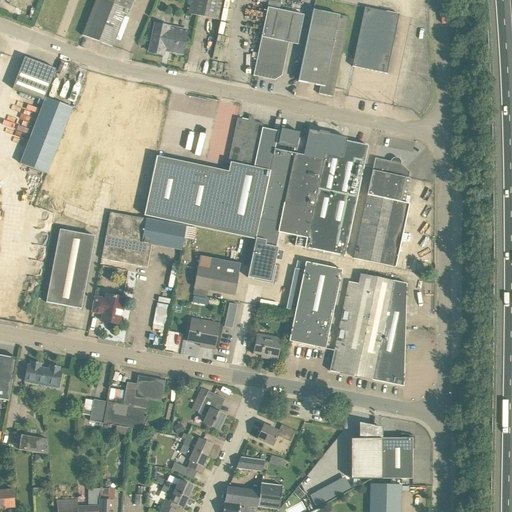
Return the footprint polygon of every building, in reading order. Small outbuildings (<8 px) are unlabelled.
[(95,0),(82,36),(112,47),(126,9),(129,10),(132,0),(95,0)] [(223,0),(192,0),(189,14),(219,20),(223,0)] [(297,45),(300,35),(304,16),(280,11),(281,0),(268,0),(267,8),(253,76),(275,80),(282,76),(289,43),(297,45)] [(399,15),(389,13),(365,7),(352,67),(387,74),(399,15)] [(333,97),(349,18),(313,10),(298,81),(320,86),(318,94),(333,97)] [(182,54),(188,30),(169,26),(155,23),(149,52),(163,55),(164,50),(182,54)] [(44,101),(56,70),(25,57),(13,89),(44,101)] [(47,173),(42,191),(94,208),(103,180),(93,177),(121,92),(97,84),(66,179),(47,173)] [(46,174),(47,174),(72,108),(46,98),(20,164),(46,174)] [(144,216),(190,226),(255,240),(275,150),(281,120),(276,119),(273,131),(263,128),(264,124),(255,122),(254,119),(251,121),(237,118),(228,163),(230,163),(228,172),(156,156),(144,216)] [(290,153),(275,150),(255,240),(249,269),(247,277),(271,282),(278,248),(281,249),(283,239),(277,238),(282,213),(294,216),(290,235),(297,236),(295,246),(304,248),(345,257),(368,146),(346,141),(347,138),(328,135),(326,135),(327,134),(320,133),(320,134),(318,133),(318,132),(309,130),(307,140),(299,138),(300,133),(281,129),(278,145),(291,148),(290,153)] [(405,203),(410,179),(408,179),(410,172),(401,164),(401,162),(400,159),(398,158),(396,157),(393,158),(392,160),(391,162),(375,158),(372,171),(367,196),(366,197),(353,258),(395,268),(409,204),(405,203)] [(182,250),(186,226),(146,218),(145,219),(110,212),(101,259),(147,268),(152,245),(182,250)] [(46,302),(81,309),(95,237),(60,230),(46,302)] [(207,291),(234,296),(240,267),(199,258),(192,295),(206,298),(207,291)] [(297,304),(289,341),(299,343),(325,349),(341,270),(305,263),(300,287),(295,286),(292,303),(297,304)] [(406,284),(400,283),(360,274),(358,284),(348,282),(333,351),(334,351),(330,371),(403,386),(406,284)] [(124,298),(114,296),(105,295),(105,298),(94,296),(91,312),(103,314),(101,321),(119,325),(122,310),(123,310),(124,303),(123,303),(124,298)] [(155,308),(153,329),(166,330),(168,309),(155,308)] [(214,349),(219,324),(192,318),(187,341),(205,344),(204,347),(214,349)] [(278,356),(280,346),(281,338),(259,334),(254,344),(253,354),(261,356),(261,358),(269,360),(270,353),(278,354),(278,356)] [(0,399),(8,401),(15,368),(16,358),(10,357),(10,358),(0,355),(0,399)] [(49,369),(45,368),(40,368),(41,364),(31,362),(30,366),(27,365),(24,383),(58,390),(62,372),(59,371),(60,367),(50,365),(49,369)] [(116,426),(129,428),(143,431),(148,400),(161,403),(165,381),(138,376),(135,388),(126,387),(122,405),(107,402),(103,424),(116,426)] [(123,401),(124,390),(110,389),(110,400),(123,401)] [(217,404),(222,406),(225,399),(208,392),(198,414),(205,417),(203,423),(219,430),(226,416),(214,411),(217,404)] [(93,400),(89,421),(103,424),(107,402),(93,400)] [(177,435),(185,430),(180,423),(173,428),(177,435)] [(351,478),(381,479),(381,438),(381,426),(361,423),(361,438),(351,438),(351,478)] [(111,426),(104,425),(103,432),(111,433),(111,426)] [(283,427),(281,433),(264,425),(257,439),(273,446),(278,436),(290,442),(295,431),(281,425),(281,426),(283,427)] [(127,435),(129,428),(116,426),(115,433),(127,435)] [(137,439),(138,431),(131,429),(130,438),(137,439)] [(381,438),(381,479),(412,479),(412,475),(412,449),(415,449),(415,436),(401,433),(401,438),(381,438)] [(47,440),(21,435),(18,450),(48,455),(47,440)] [(192,440),(193,438),(187,435),(185,440),(184,443),(207,455),(212,445),(198,438),(197,442),(192,440)] [(207,455),(184,443),(180,451),(178,456),(188,460),(190,461),(188,466),(202,473),(205,466),(203,465),(207,455)] [(264,460),(241,457),(236,468),(260,472),(260,474),(263,474),(264,460)] [(184,475),(187,469),(175,463),(171,470),(184,475)] [(193,487),(184,482),(179,480),(176,485),(166,481),(163,486),(188,497),(193,487)] [(239,505),(239,506),(254,507),(279,510),(282,485),(261,483),(260,491),(227,487),(225,503),(239,505)] [(400,511),(401,485),(391,485),(370,484),(369,511),(400,511)] [(183,508),(188,497),(163,486),(161,491),(162,491),(159,497),(164,500),(165,499),(166,500),(159,511),(176,511),(177,511),(171,508),(173,504),(183,508)] [(135,495),(134,505),(143,505),(144,495),(144,488),(138,487),(137,495),(135,495)] [(105,511),(107,489),(102,489),(102,488),(100,488),(100,489),(98,511),(105,511)] [(105,511),(112,511),(114,489),(109,488),(109,489),(107,489),(105,511)] [(300,499),(305,494),(299,488),(294,493),(300,499)] [(98,511),(100,489),(88,489),(88,506),(78,506),(77,511),(98,511)] [(0,511),(7,511),(7,509),(14,508),(12,490),(0,490),(0,511)] [(77,511),(78,506),(77,506),(77,500),(57,500),(56,511),(77,511)] [(222,511),(253,511),(254,507),(239,506),(239,505),(225,503),(224,503),(222,511)]
